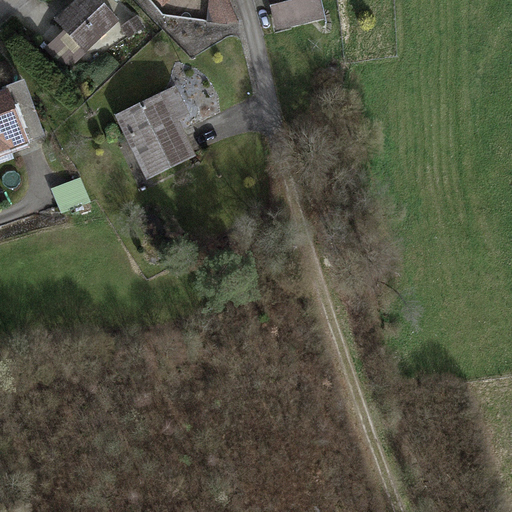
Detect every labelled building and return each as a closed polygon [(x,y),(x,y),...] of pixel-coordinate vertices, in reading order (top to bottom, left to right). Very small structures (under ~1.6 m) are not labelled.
[(95,0),(78,0),(59,18),(84,46),(113,20),(95,0)] [(230,0),(208,0),(207,20),(227,23),(237,21),(230,0)] [(318,0),(269,0),(276,27),(323,16),(318,0)] [(0,148),(24,140),(6,92),(0,93),(0,148)] [(173,96),(118,122),(147,183),(189,162),(175,133),(187,127),(173,96)]
